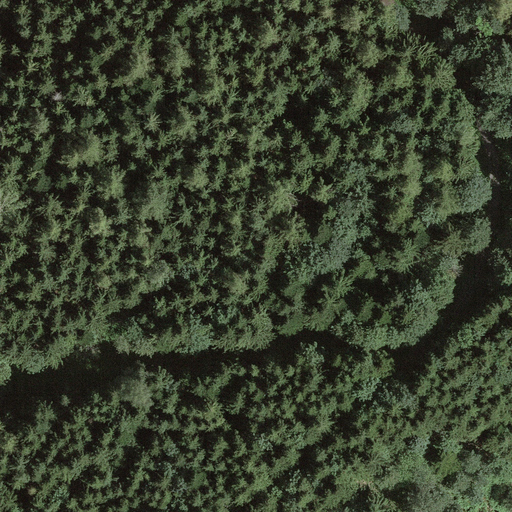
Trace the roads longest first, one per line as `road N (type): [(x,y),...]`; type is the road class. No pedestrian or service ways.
road 1 (track): [(424,349),(0,368)]
road 2 (track): [(465,311),(494,212),(487,137),(469,84),(386,0)]
road 3 (track): [(244,511),(465,311)]
